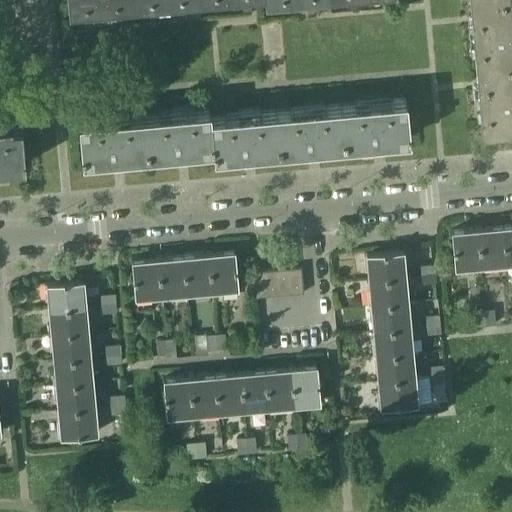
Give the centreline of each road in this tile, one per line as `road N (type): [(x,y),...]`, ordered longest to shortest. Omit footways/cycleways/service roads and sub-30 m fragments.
road 1 (residential): [(0,238),(308,208)]
road 2 (residential): [(308,208),(511,189)]
road 3 (residential): [(266,316),(317,311),(308,208)]
